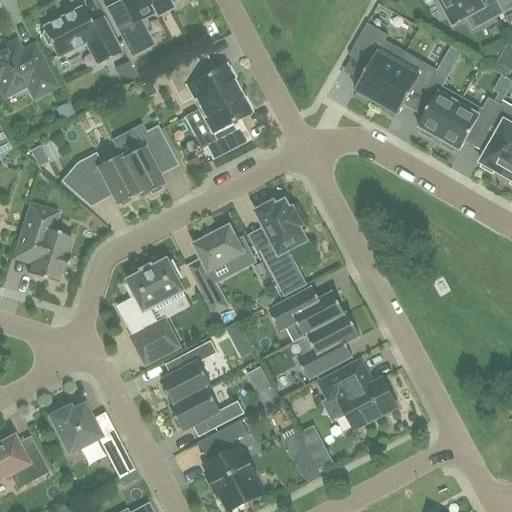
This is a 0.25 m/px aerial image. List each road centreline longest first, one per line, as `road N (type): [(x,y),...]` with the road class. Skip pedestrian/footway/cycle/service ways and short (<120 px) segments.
road 1 (residential): [(305,155),(460,446)]
road 2 (residential): [(78,349),(110,253),(305,155)]
road 3 (residential): [(511,225),(356,141),(341,137),(305,155)]
road 4 (residential): [(177,511),(93,357),(78,349)]
road 5 (residential): [(305,155),(226,0)]
road 6 (residential): [(335,511),(460,446)]
